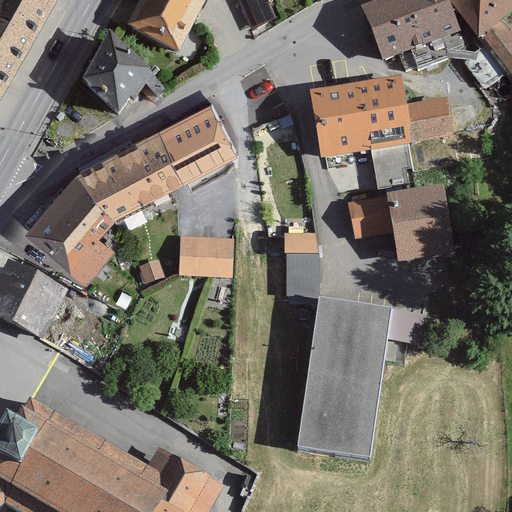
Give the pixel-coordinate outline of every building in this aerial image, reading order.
[(0,0),(0,88),(55,5),(47,0),(0,0)] [(203,0),(133,0),(119,27),(174,56),(203,0)] [(240,0),(257,26),(277,14),(268,0),(240,0)] [(452,42),(438,0),(368,0),(350,6),(370,68),(452,42)] [(511,0),(444,0),(442,2),(473,43),(511,13),(511,0)] [(110,28),(83,76),(118,113),(131,97),(135,100),(146,84),(158,96),(165,87),(110,28)] [(402,149),(396,84),(308,92),(313,157),(402,149)] [(227,150),(203,104),(155,128),(178,174),(227,150)] [(449,139),(447,106),(403,109),(405,142),(449,139)] [(175,180),(150,132),(114,150),(140,198),(175,180)] [(77,168),(103,215),(135,198),(109,151),(77,168)] [(106,219),(64,180),(19,229),(80,284),(112,248),(94,232),(106,219)] [(448,254),(438,192),(381,201),(391,263),(448,254)] [(288,296),(321,295),(320,231),(286,232),(288,296)] [(234,276),(236,236),(181,235),(180,275),(234,276)] [(61,291),(2,262),(0,266),(0,324),(36,342),(61,291)] [(370,458),(390,307),(321,298),(301,450),(370,458)] [(399,310),(393,337),(417,342),(422,315),(399,310)] [(146,465),(26,399),(17,415),(40,428),(21,462),(0,450),(0,476),(64,511),(150,511),(170,478),(146,465)] [(0,450),(21,462),(40,428),(17,415),(7,409),(0,421),(0,450)] [(158,447),(146,465),(170,478),(150,511),(64,511),(0,476),(0,506),(2,505),(7,501),(24,511),(209,511),(223,485),(158,447)]
